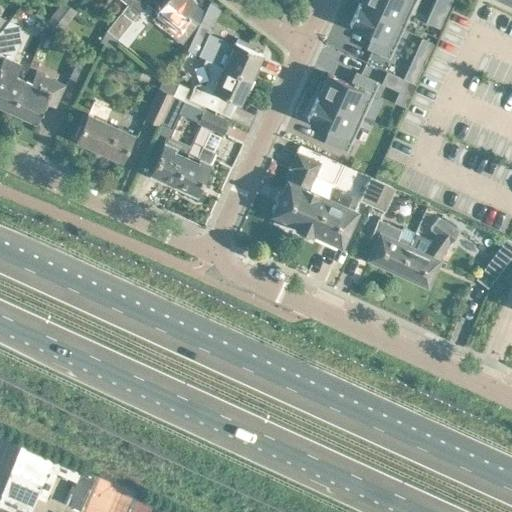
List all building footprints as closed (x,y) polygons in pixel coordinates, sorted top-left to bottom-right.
[(122,0),(127,4),(107,30),(118,39),(146,2),(147,0),(122,0)] [(187,13),(196,1),(194,0),(163,0),(156,10),(146,2),(118,39),(127,46),(149,17),(158,25),(164,17),(175,25),(169,33),(181,43),(198,22),(187,13)] [(359,0),(360,0),(360,2),(396,18),(404,0),(359,0)] [(436,0),(426,23),(440,29),(452,0),(436,0)] [(57,33),(75,11),(64,1),(46,23),(57,33)] [(396,18),(360,2),(349,25),(372,35),(367,47),(389,58),(394,45),(385,41),(396,18)] [(234,41),(233,43),(232,47),(208,37),(210,30),(200,25),(188,50),(204,57),(253,81),(259,66),(257,65),(262,53),(246,46),(247,42),(236,38),(235,41),(234,41)] [(0,56),(9,36),(2,30),(0,31),(0,56)] [(421,37),(415,52),(426,57),(433,43),(421,37)] [(0,104),(11,110),(25,79),(17,75),(21,66),(3,57),(0,63),(0,104)] [(82,83),(91,61),(79,57),(70,78),(80,83),(82,83)] [(248,93),(253,81),(204,57),(201,63),(207,79),(205,85),(199,82),(195,84),(189,97),(219,110),(225,96),(240,103),(245,92),(248,93)] [(44,102),(54,107),(64,85),(46,76),(46,75),(37,71),(32,82),(25,79),(11,110),(36,121),(44,102)] [(317,94),(317,95),(353,112),(364,89),(372,93),(378,81),(356,71),(350,83),(327,72),(323,82),(319,81),(314,92),(317,94)] [(387,71),(381,83),(393,88),(398,76),(387,71)] [(158,125),(172,95),(175,88),(164,77),(145,119),(158,125)] [(178,83),(175,88),(172,95),(183,100),(188,88),(178,83)] [(171,130),(185,101),(183,100),(172,95),(158,125),(171,130)] [(353,112),(317,95),(306,118),(329,129),(324,141),(346,151),(351,139),(342,135),(353,112)] [(121,160),(133,133),(105,121),(112,106),(94,99),(87,113),(81,127),(80,126),(76,135),(77,136),(76,139),(121,160)] [(223,135),(228,123),(229,121),(203,110),(196,123),(200,124),(201,125),(209,129),(223,135)] [(196,194),(213,156),(215,152),(201,146),(209,129),(201,125),(200,124),(189,148),(186,155),(187,156),(174,184),(196,194)] [(174,184),(187,156),(186,155),(189,148),(177,143),(175,147),(165,142),(151,173),(174,184)] [(313,231),(326,197),(307,188),(319,161),(296,151),(289,167),(294,169),(289,180),(287,179),(272,213),(295,223),(294,227),(311,235),(313,231)] [(372,205),(383,183),(370,177),(369,178),(360,200),(372,205)] [(384,210),(393,189),(383,183),(372,205),(384,210)] [(341,244),(355,211),(346,206),(351,197),(349,193),(332,185),(326,197),(313,231),(341,244)] [(450,241),(451,240),(458,230),(440,217),(432,229),(439,234),(425,253),(408,246),(398,270),(427,283),(438,258),(437,258),(449,240),(450,241)] [(398,270),(408,246),(414,233),(403,228),(399,229),(378,220),(370,239),(375,241),(368,256),(398,270)] [(511,242),(506,238),(476,278),(488,286),(511,253),(511,242)] [(30,511),(49,468),(57,472),(61,460),(0,433),(0,505),(16,511),(30,511)] [(78,510),(93,478),(79,473),(65,504),(78,510)]
